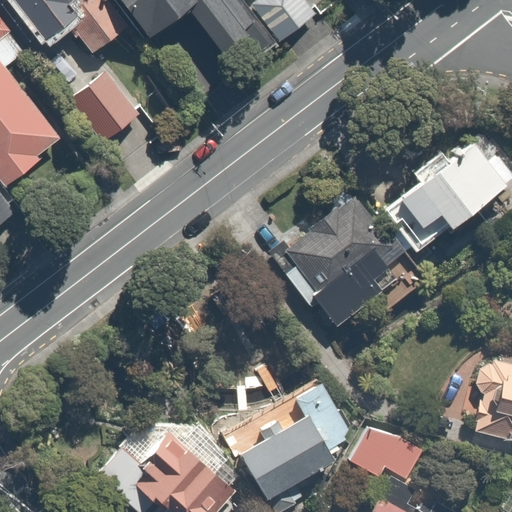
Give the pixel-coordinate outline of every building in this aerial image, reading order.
[(19,0),(56,46),(79,28),(98,52),(132,26),(112,0),(19,0)] [(117,0),(149,41),(189,12),(223,57),(240,43),(249,44),(259,58),(277,46),(242,0),(117,0)] [(308,0),(259,0),(254,4),(288,48),(324,21),(308,0)] [(0,13),(0,177),(13,194),(52,162),(47,155),(68,138),(8,63),(27,47),(0,13)] [(430,187),(410,201),(432,233),(453,218),(461,229),(511,193),(511,173),(488,139),(454,163),(447,154),(420,173),(430,187)] [(0,186),(0,226),(20,210),(0,186)] [(315,223),(319,228),(291,251),(302,265),(289,275),(306,296),(311,292),(339,327),(403,277),(389,258),(406,245),(368,197),(352,209),(345,199),(315,223)] [(511,365),(483,358),(475,389),(487,392),(477,430),(511,439),(511,365)] [(296,397),(309,421),(245,455),(275,511),(294,511),(313,502),(304,485),(345,463),(339,453),(363,440),(330,379),(296,397)] [(151,422),(122,443),(148,479),(136,487),(154,511),(225,511),(222,508),(236,498),(184,427),(165,441),(151,422)] [(428,448),(370,424),(363,440),(353,465),(383,477),(387,467),(415,479),(428,448)] [(411,511),(384,497),(376,511),(411,511)]
